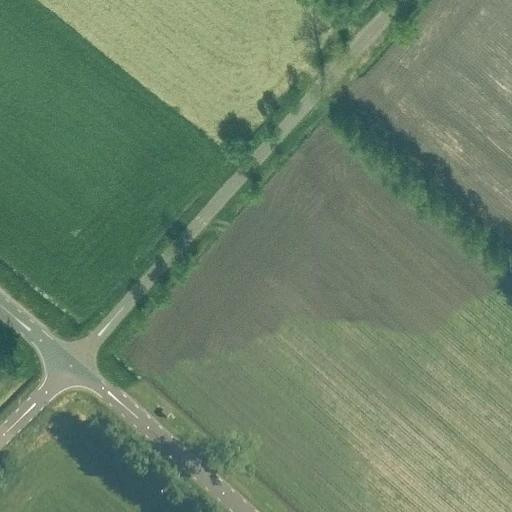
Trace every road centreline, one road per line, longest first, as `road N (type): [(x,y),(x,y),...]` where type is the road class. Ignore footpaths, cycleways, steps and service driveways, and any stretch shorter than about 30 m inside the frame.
road 1 (unclassified): [(76,364),(400,0)]
road 2 (tertiary): [(240,511),(76,364)]
